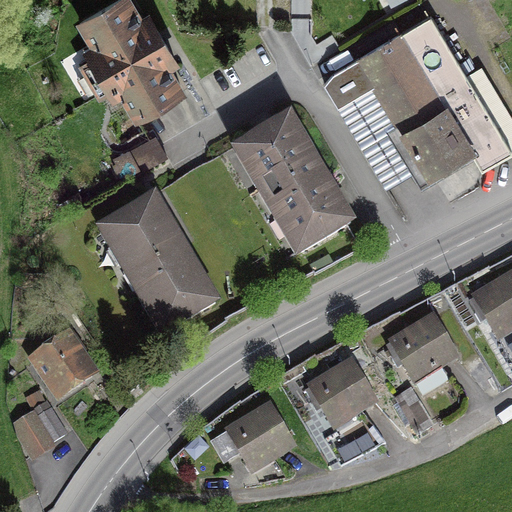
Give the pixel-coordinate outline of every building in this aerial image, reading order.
[(137,117),(182,90),(167,66),(175,61),(149,15),(141,20),(128,0),(118,0),(81,22),(100,55),(82,66),(99,95),(117,84),(137,117)] [(387,130),(421,188),(475,156),(482,169),(511,151),(430,16),(359,58),(399,123),(387,130)] [(240,149),(301,253),(351,224),(290,120),(240,149)] [(130,149),(143,171),(167,157),(155,135),(130,149)] [(215,303),(154,200),(105,229),(166,332),(215,303)] [(511,277),(475,299),(496,334),(511,324),(511,277)] [(456,358),(433,320),(387,348),(394,359),(399,356),(422,395),(448,380),(440,368),(456,358)] [(55,397),(95,370),(66,330),(27,357),(55,397)] [(375,402),(352,364),(311,389),(332,424),(353,411),(355,414),(375,402)] [(411,390),(395,399),(417,436),(432,426),(411,390)] [(52,441),(64,434),(45,402),(33,409),(52,441)] [(293,446),(270,408),(214,442),(225,461),(240,452),(250,467),(271,455),(273,458),(293,446)] [(53,445),(31,410),(11,423),(33,458),(53,445)]
